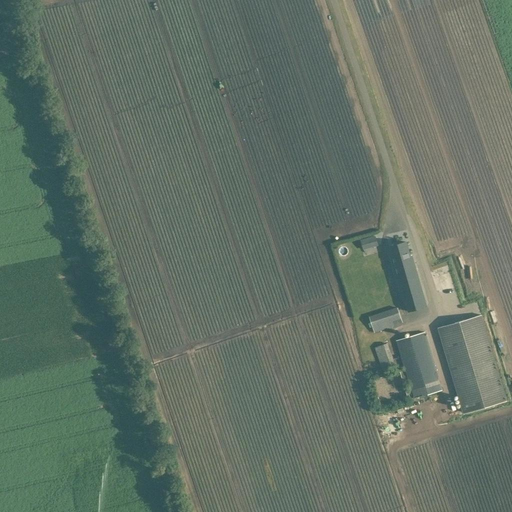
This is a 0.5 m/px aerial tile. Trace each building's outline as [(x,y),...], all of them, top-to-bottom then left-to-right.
[(370,237),(373,247),(378,245),(376,235),(370,237)] [(391,246),(393,256),(397,271),(407,268),(407,269),(415,267),(412,256),(410,256),(406,242),(391,246)] [(407,268),(397,271),(409,312),(426,307),(415,267),(407,269),(407,268)] [(403,324),(398,307),(369,317),(374,333),(403,324)] [(438,328),(463,414),(507,401),(482,315),(438,328)] [(425,332),(396,341),(414,399),(443,390),(425,332)] [(387,344),(375,348),(383,371),(396,366),(387,344)]
